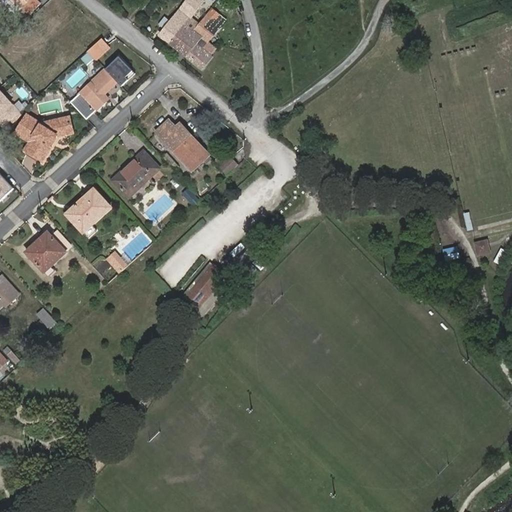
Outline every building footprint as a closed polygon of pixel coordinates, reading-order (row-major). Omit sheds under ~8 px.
[(41,2),(38,0),(29,0),(24,7),(31,13),(41,2)] [(56,0),(53,0),(48,5),(54,12),(61,6),(56,0)] [(191,17),(204,1),(202,0),(188,0),(161,35),(170,43),(182,28),(191,35),(199,24),(191,17)] [(231,0),(220,0),(218,3),(228,11),(234,2),(231,0)] [(48,5),(46,4),(37,12),(46,22),(56,14),(54,12),(48,5)] [(215,47),(208,42),(226,19),(212,9),(199,24),(191,35),(182,28),(170,43),(203,69),(213,57),(209,54),(215,47)] [(0,47),(10,59),(28,43),(17,32),(0,47)] [(109,49),(101,40),(88,52),(96,60),(109,49)] [(118,82),(106,70),(91,84),(96,89),(83,101),(94,113),(110,98),(105,94),(118,82)] [(41,124),(28,115),(15,133),(30,143),(24,152),(41,164),(50,152),(43,147),(49,139),(74,134),(71,118),(41,124)] [(180,134),(176,129),(169,122),(157,133),(193,172),(210,155),(185,129),(180,134)] [(182,124),(176,129),(180,134),(185,129),(182,124)] [(161,169),(146,152),(115,181),(131,198),(161,169)] [(229,172),(241,161),(234,154),(226,162),(221,156),(217,159),(229,172)] [(0,202),(15,189),(0,172),(0,202)] [(184,192),(194,203),(199,198),(189,188),(184,192)] [(85,233),(93,226),(112,209),(95,191),(69,215),(85,233)] [(469,230),(475,229),(472,211),(465,213),(469,230)] [(99,232),(93,226),(85,233),(91,239),(99,232)] [(60,232),(54,238),(67,252),(73,246),(60,232)] [(67,252),(54,238),(50,233),(28,254),(45,272),(47,271),(52,266),(67,252)] [(489,252),(486,241),(476,244),(479,255),(489,252)] [(459,245),(444,249),(447,260),(462,257),(459,245)] [(107,259),(119,272),(127,265),(115,251),(107,259)] [(210,258),(187,288),(190,291),(195,297),(198,300),(223,267),(210,258)] [(52,266),(47,271),(51,276),(56,271),(52,266)] [(226,270),(223,267),(198,300),(201,302),(226,270)] [(0,299),(13,287),(2,274),(0,275),(0,308),(4,305),(0,301),(0,299)] [(190,291),(187,288),(183,294),(195,303),(198,300),(195,297),(190,291)] [(454,313),(448,306),(441,312),(447,320),(454,313)] [(43,308),(37,313),(50,328),(56,323),(43,308)] [(10,346),(5,350),(16,365),(21,361),(10,346)]
